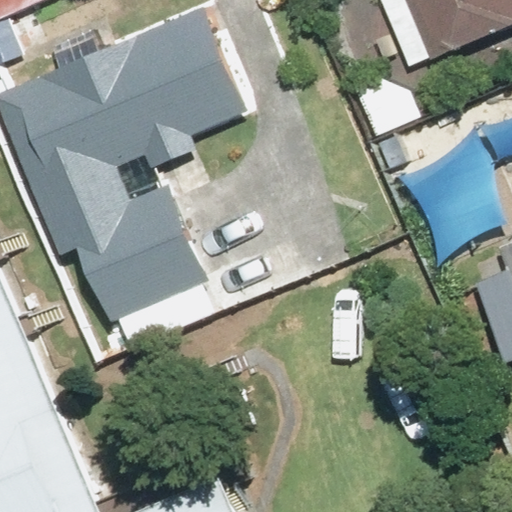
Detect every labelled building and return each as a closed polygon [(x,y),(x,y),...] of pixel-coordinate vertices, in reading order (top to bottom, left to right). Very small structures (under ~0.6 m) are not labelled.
[(0,0),(0,69),(31,57),(13,13),(46,0),(0,0)] [(231,0),(215,0),(21,78),(121,325),(247,275),(193,141),(275,108),(231,0)] [(511,0),(406,0),(432,63),(511,30),(511,0)] [(406,72),(363,89),(383,139),(426,122),(406,72)] [(108,510),(0,253),(0,511),(234,511),(215,465),(108,510)]
